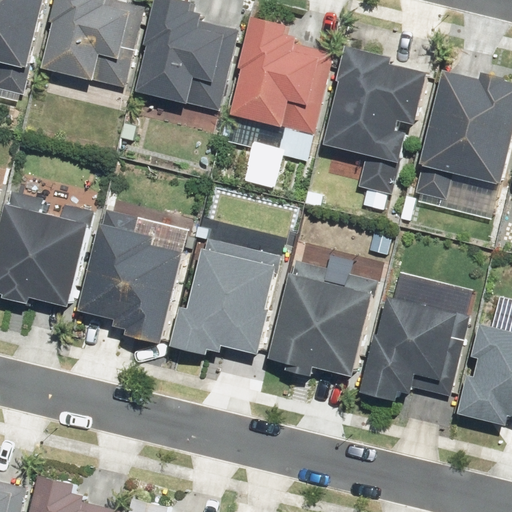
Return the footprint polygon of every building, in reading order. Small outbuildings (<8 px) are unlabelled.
[(0,78),(0,89),(29,97),(52,0),(0,0),(0,62),(4,64),(0,78)] [(50,72),(131,91),(150,9),(115,0),(114,0),(63,0),(58,25),(61,26),(50,72)] [(144,95),(225,114),(244,32),(209,23),(210,16),(199,14),(201,5),(179,0),(163,0),(152,48),(155,49),(144,95)] [(239,118),(320,137),(339,55),(303,47),(305,40),(293,37),(296,28),(259,20),(246,71),(250,72),(239,118)] [(347,84),(332,148),(371,157),(364,189),(398,197),(405,165),(407,166),(415,136),(404,133),(406,124),(422,128),(435,76),(398,67),(399,60),(353,49),(345,83),(347,84)] [(450,73),(420,194),(451,201),(458,176),(509,189),(511,175),(511,80),(489,75),(487,82),(450,73)] [(11,301),(36,306),(38,301),(76,310),(99,213),(70,206),(67,219),(45,214),(48,200),(16,193),(0,259),(0,294),(12,298),(11,301)] [(133,339),(169,347),(191,255),(160,247),(162,239),(139,234),(143,218),(111,211),(86,314),(123,323),(122,330),(135,333),(133,339)] [(230,349),(266,357),(277,312),(274,312),(287,258),(213,240),(195,311),(189,309),(179,349),(215,358),(216,352),(229,355),(230,349)] [(322,370),(361,380),(384,283),(354,275),(351,289),(329,284),(332,270),(300,262),(276,362),(295,366),(293,373),(320,379),(322,370)] [(392,297),(368,395),(404,404),(407,394),(418,397),(420,390),(456,398),(476,318),(392,297)] [(475,377),(466,417),(511,427),(511,332),(488,326),(480,360),(487,362),(483,379),(475,377)] [(125,511),(91,504),(92,498),(81,495),(83,486),(47,478),(39,511),(125,511)] [(0,511),(26,511),(31,489),(0,482),(0,511)] [(176,511),(177,509),(141,500),(138,511),(176,511)]
